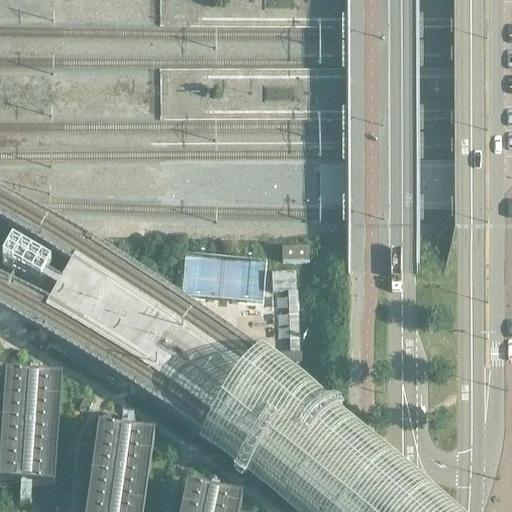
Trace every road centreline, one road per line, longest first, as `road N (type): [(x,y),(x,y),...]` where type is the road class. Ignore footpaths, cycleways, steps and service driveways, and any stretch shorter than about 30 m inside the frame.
road 1 (tertiary): [(465,511),(476,0)]
road 2 (tertiary): [(402,0),(402,511)]
